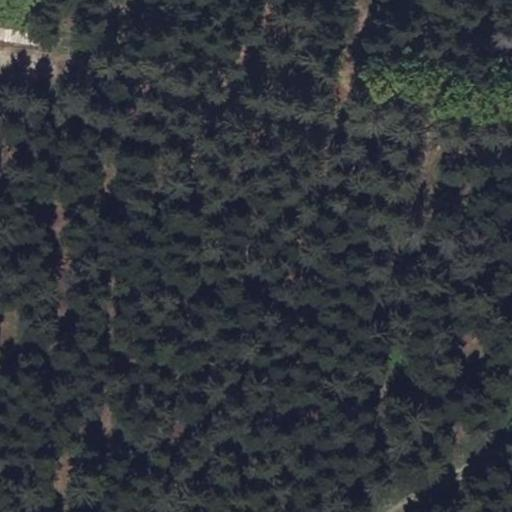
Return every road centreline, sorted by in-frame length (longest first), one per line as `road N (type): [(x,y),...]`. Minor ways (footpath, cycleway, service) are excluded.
road 1 (track): [(511,157),(0,60)]
road 2 (track): [(511,449),(399,511)]
